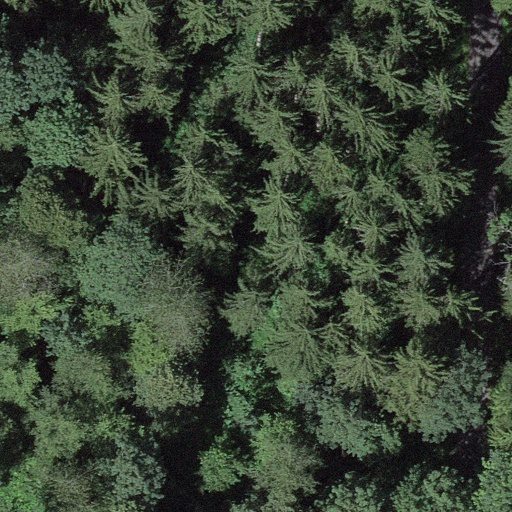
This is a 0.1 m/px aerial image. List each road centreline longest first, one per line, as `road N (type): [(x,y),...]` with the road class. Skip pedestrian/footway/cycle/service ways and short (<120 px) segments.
road 1 (track): [(0,484),(481,78)]
road 2 (unclassified): [(465,511),(477,0)]
